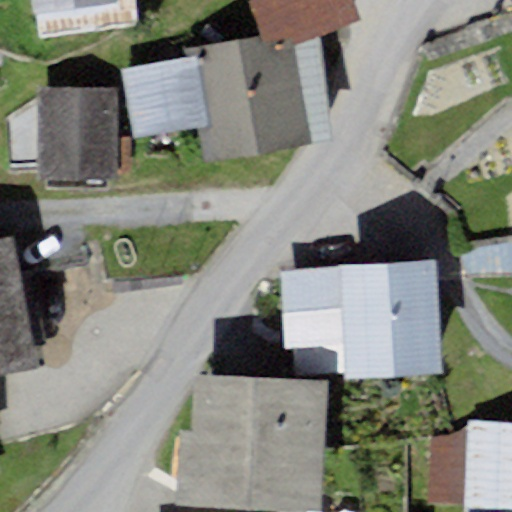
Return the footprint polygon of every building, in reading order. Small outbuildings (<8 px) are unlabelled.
[(117,0),(34,0),(38,21),(119,7),(117,0)] [(352,0),(253,0),(270,42),(356,9),(352,0)] [(301,39),(207,53),(224,161),(317,147),(301,39)] [(194,63),(128,70),(135,133),(202,125),(194,63)] [(118,93),(43,91),(41,176),(116,178),(118,93)] [(18,241),(0,243),(0,369),(38,363),(18,241)] [(430,260),(287,268),(291,346),(347,343),(349,374),(436,370),(430,260)] [(326,386),(198,376),(194,432),(185,431),(180,496),(317,507),(326,386)] [(461,442),(433,440),(428,510),(451,511),(511,511),(511,428),(476,425),(461,442)]
